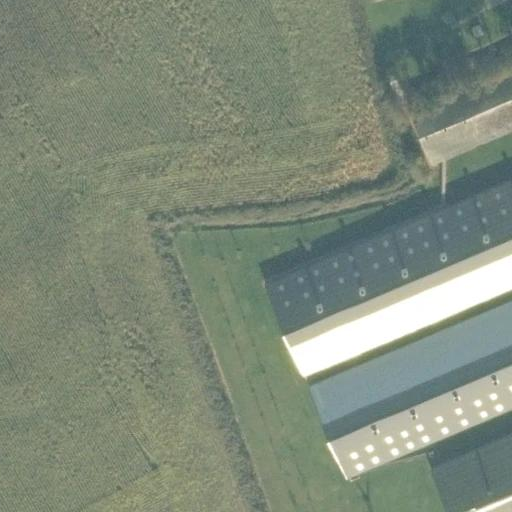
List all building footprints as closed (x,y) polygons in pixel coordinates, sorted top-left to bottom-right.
[(472,28),(475,36),(482,32),(479,25),(472,28)] [(511,56),(406,101),(432,161),(511,127),(511,56)] [(511,178),(265,283),(301,368),(511,278),(511,178)] [(346,474),(511,403),(511,304),(310,390),(346,474)] [(449,511),(511,511),(511,431),(430,467),(449,511)]
